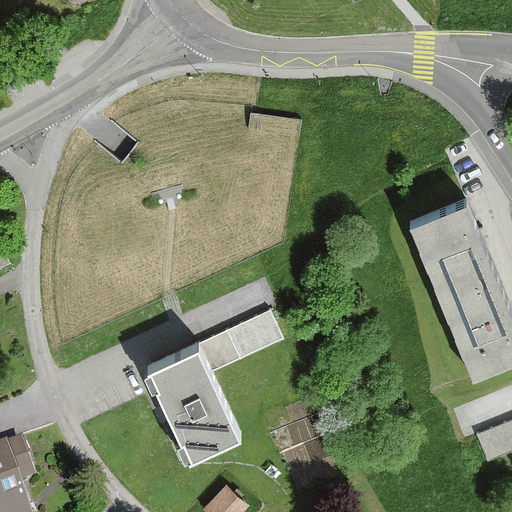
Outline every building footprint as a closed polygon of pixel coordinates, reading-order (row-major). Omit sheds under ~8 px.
[(70,0),(76,9),(91,0),(70,0)] [(300,138),(302,120),(251,114),(249,133),(300,138)] [(466,198),(410,221),(472,376),(511,359),(511,312),(481,234),(466,198)] [(0,240),(0,268),(10,264),(0,240)] [(270,310),(194,346),(207,375),(284,338),(270,310)] [(194,346),(145,368),(166,413),(187,457),(235,435),(207,375),(194,346)] [(511,420),(477,435),(487,461),(511,450),(511,420)] [(0,438),(0,511),(32,511),(19,477),(33,472),(20,436),(8,441),(6,436),(0,438)] [(234,492),(226,484),(205,508),(207,510),(204,511),(242,511),(248,506),(240,499),(244,496),(236,489),(234,492)]
